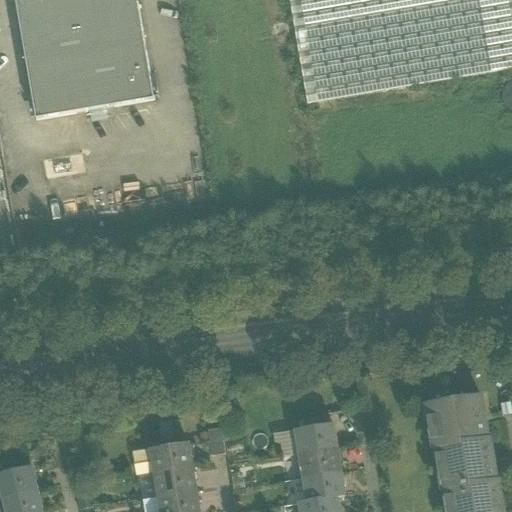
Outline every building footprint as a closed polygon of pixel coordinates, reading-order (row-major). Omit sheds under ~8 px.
[(15,0),(37,121),(154,101),(137,0),(15,0)] [(511,0),(289,0),(308,106),(511,71),(511,0)] [(511,86),(502,88),(505,109),(511,108),(511,86)] [(82,154),(43,161),(46,181),(85,174),(82,154)] [(92,197),(74,200),(76,215),(95,212),(92,197)] [(74,200),(61,202),(64,217),(76,215),(74,200)] [(481,397),(426,406),(433,451),(435,451),(442,493),(444,493),(447,511),(503,511),(499,481),(497,482),(490,439),(488,440),(481,397)] [(333,426),(296,432),(300,457),(337,450),(333,426)] [(222,430),(208,432),(212,458),(226,455),(222,430)] [(188,445),(151,451),(134,454),(138,478),(155,475),(192,469),(188,445)] [(337,450),(300,457),(304,480),(341,474),(337,450)] [(31,469),(0,476),(0,501),(37,493),(31,469)] [(192,469),(155,475),(158,499),(196,493),(192,469)] [(341,474),(304,480),(307,503),(307,504),(337,499),(337,500),(345,498),(341,474)] [(41,511),(37,493),(0,501),(0,502),(2,511),(41,511)] [(199,511),(196,493),(158,499),(160,511),(199,511)] [(337,499),(307,504),(307,503),(299,504),(300,511),(339,511),(337,500),(337,499)]
